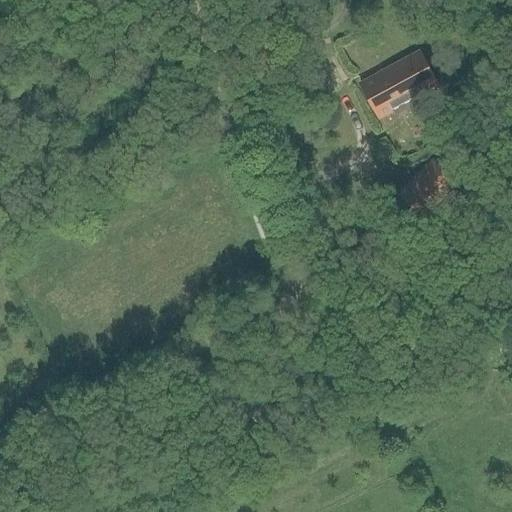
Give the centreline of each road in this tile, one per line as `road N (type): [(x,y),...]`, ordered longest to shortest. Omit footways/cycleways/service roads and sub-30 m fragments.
road 1 (track): [(0,445),(310,302)]
road 2 (track): [(310,302),(222,76),(203,0)]
road 3 (track): [(511,350),(386,336),(310,302)]
